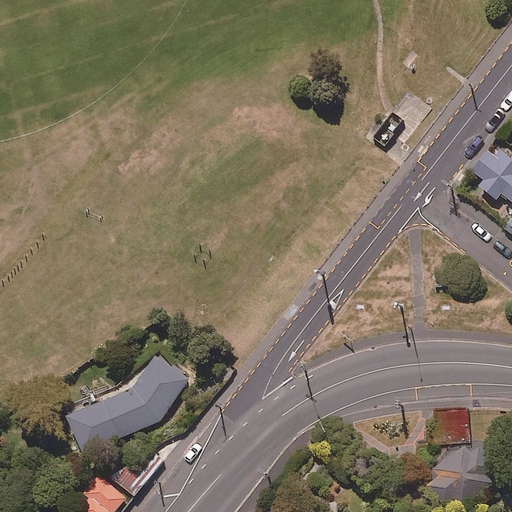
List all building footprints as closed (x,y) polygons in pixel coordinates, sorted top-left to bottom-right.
[(395,113),(376,137),(388,147),(407,122),(395,113)] [(511,157),(503,150),(497,158),(489,151),(469,175),(497,199),(502,193),(511,201),(511,222),(511,224),(511,225),(511,157)] [(191,379),(161,358),(128,391),(70,417),(88,457),(162,423),(191,379)] [(470,441),(466,405),(435,409),(436,419),(427,420),(429,445),(470,441)] [(492,448),(466,446),(465,451),(436,448),(432,498),(488,502),(492,448)] [(162,467),(143,449),(114,481),(133,499),(162,467)] [(120,511),(131,500),(100,475),(69,511),(120,511)]
